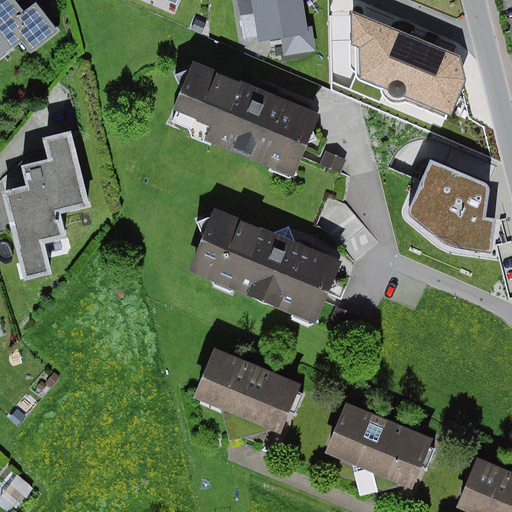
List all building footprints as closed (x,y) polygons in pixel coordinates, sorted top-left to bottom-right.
[(18,1),(19,0),(0,0),(0,60),(23,43),(32,55),(61,33),(38,3),(26,13),(18,1)] [(237,0),(243,41),(259,39),(259,44),(283,40),(285,56),(316,52),(312,27),(307,27),(303,0),(237,0)] [(458,57),(352,13),(351,44),(359,48),(360,78),(387,90),(390,95),(395,98),(399,98),(403,96),(452,118),(464,80),(458,57)] [(321,115),(195,63),(192,70),(176,76),(183,92),(175,110),(179,111),(174,122),(190,129),(194,138),(205,143),(206,141),(295,179),(309,144),(318,140),(315,131),(321,115)] [(92,208),(73,131),(44,138),(49,160),(23,167),(27,186),(3,192),(25,281),(54,275),(46,244),(68,239),(62,215),(92,208)] [(347,160),(326,151),(320,165),(341,174),(347,160)] [(491,180),(432,155),(405,212),(445,243),(493,252),(497,215),(487,212),(491,180)] [(204,237),(190,272),(317,325),(330,294),(344,289),(339,275),(344,262),(295,242),(289,228),(275,234),(216,209),(213,217),(199,223),(204,237)] [(303,385),(216,349),(195,399),(223,410),(231,442),(272,431),(282,435),(291,413),(296,415),(305,394),(300,392),(303,385)] [(433,440),(346,404),(325,454),(354,466),(362,497),(403,486),(413,490),(422,469),(426,471),(435,449),(430,447),(433,440)] [(511,511),(511,472),(478,459),(457,508),(465,511),(511,511)]
